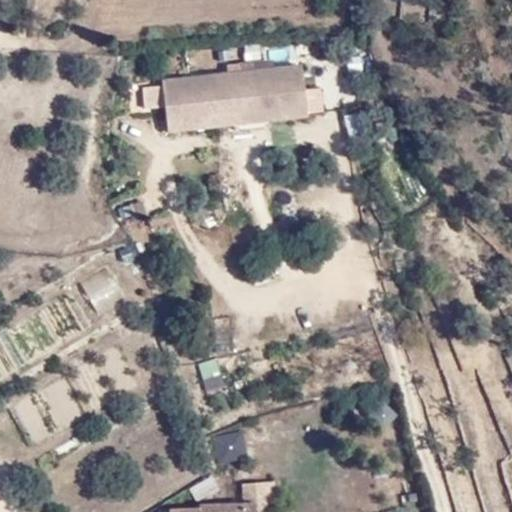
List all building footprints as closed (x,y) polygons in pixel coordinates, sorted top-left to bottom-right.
[(242,127),(308,119),(302,68),(164,84),(168,123),(241,115),(242,127)] [(160,108),(160,86),(144,86),(143,108),(160,108)] [(170,134),(242,127),(241,115),(168,123),(170,134)] [(214,360),(195,365),(203,392),(222,387),(214,360)] [(215,464),(245,460),(241,432),(211,436),(215,464)] [(266,501),(266,482),(241,483),(241,502),(266,501)]
